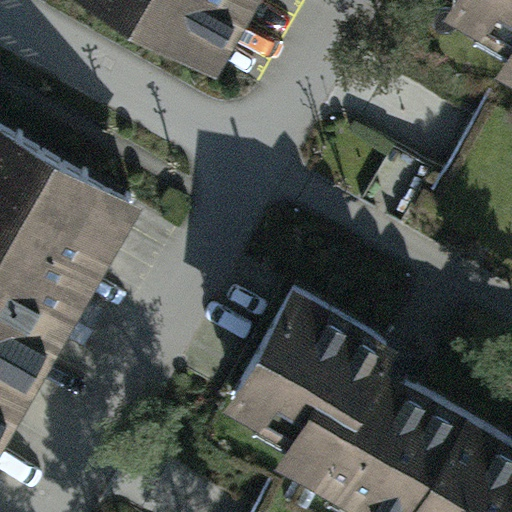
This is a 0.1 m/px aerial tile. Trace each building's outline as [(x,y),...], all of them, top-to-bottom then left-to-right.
[(241,0),(112,0),(210,56),(241,0)] [(511,0),(453,0),(453,1),(486,21),(491,13),(511,24),(511,44),(504,59),(511,63),(511,0)] [(0,382),(16,392),(130,196),(0,120),(0,382)] [(395,511),(406,511),(465,409),(401,373),(399,361),(380,350),(387,338),(294,284),(233,391),(266,410),(271,402),(301,419),(284,450),(395,511)] [(0,420),(16,392),(0,382),(0,420)] [(511,511),(511,435),(465,409),(406,511),(511,511)]
